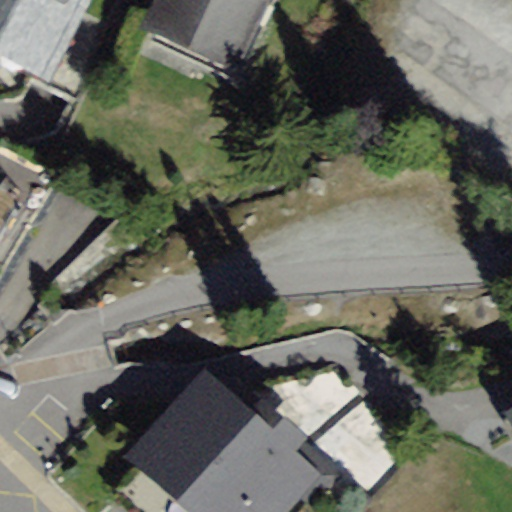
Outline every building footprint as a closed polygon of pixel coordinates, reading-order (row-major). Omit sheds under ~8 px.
[(81,0),(0,0),(0,63),(47,83),(81,0)] [(273,2),(267,0),(138,0),(122,36),(235,86),(273,2)] [(0,210),(0,277),(29,227),(0,210)] [(187,377),(95,466),(145,511),(301,511),(336,479),(228,384),(211,400),(187,377)] [(511,386),(468,416),(511,480),(511,386)] [(487,511),(424,440),(355,511),(487,511)]
